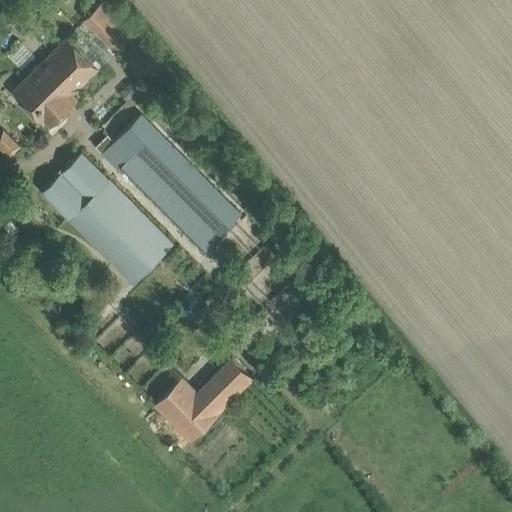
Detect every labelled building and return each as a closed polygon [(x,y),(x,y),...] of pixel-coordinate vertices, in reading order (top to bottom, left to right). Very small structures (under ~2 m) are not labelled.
[(136,29),(106,0),(102,0),(86,17),(118,48),(136,29)] [(46,119),(51,124),(76,99),(71,94),(99,66),(68,35),(13,89),(44,121),(46,119)] [(121,164),(204,248),(241,211),(144,113),(103,153),(117,168),(121,164)] [(0,133),(0,149),(8,157),(21,143),(5,129),(0,133)] [(172,241),(83,152),(44,190),(133,279),(172,241)] [(156,402),(191,438),(253,376),(233,356),(198,391),(183,375),(156,402)]
